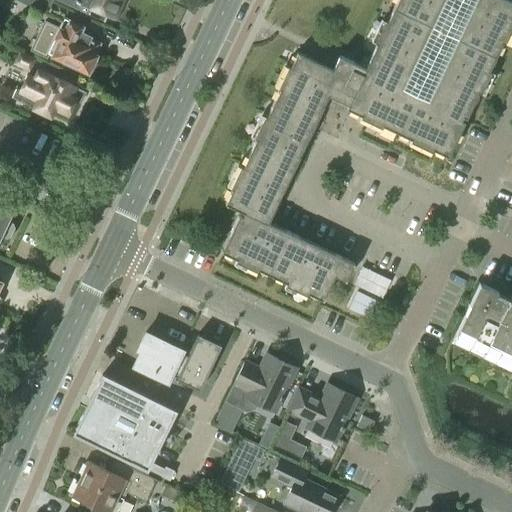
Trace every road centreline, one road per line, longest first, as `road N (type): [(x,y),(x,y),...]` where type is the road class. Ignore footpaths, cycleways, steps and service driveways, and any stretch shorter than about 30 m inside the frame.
road 1 (residential): [(391,375),(114,246)]
road 2 (tertiary): [(114,246),(232,0)]
road 3 (tertiary): [(0,491),(114,246)]
road 4 (residential): [(391,375),(457,227)]
road 5 (residential): [(457,227),(511,112)]
